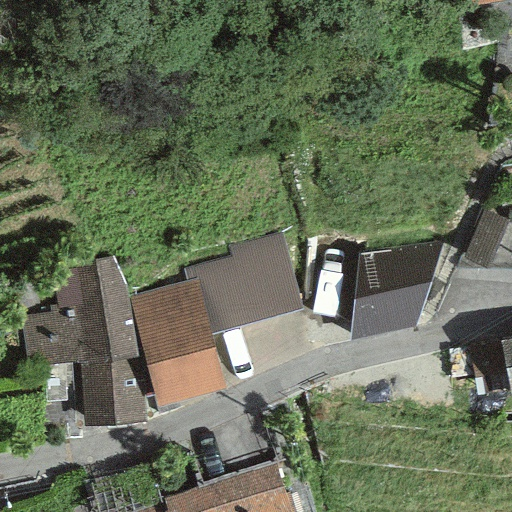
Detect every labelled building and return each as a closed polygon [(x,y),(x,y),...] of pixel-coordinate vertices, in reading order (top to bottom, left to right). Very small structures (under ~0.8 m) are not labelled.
[(507,222),(481,211),(462,258),(487,269),(507,222)] [(184,282),(129,296),(158,408),(224,391),(209,333),(301,309),(281,232),(228,246),(231,257),(181,271),(184,282)] [(439,243),(358,255),(350,341),(414,328),(439,243)] [(112,258),(51,265),(56,312),(22,314),(27,369),(78,364),(82,429),(144,424),(127,297),(112,258)] [(511,337),(499,340),(511,408),(511,337)] [(291,511),(274,462),(161,501),(165,511),(291,511)] [(88,511),(81,491),(21,511),(165,511),(161,501),(130,511),(88,511)]
